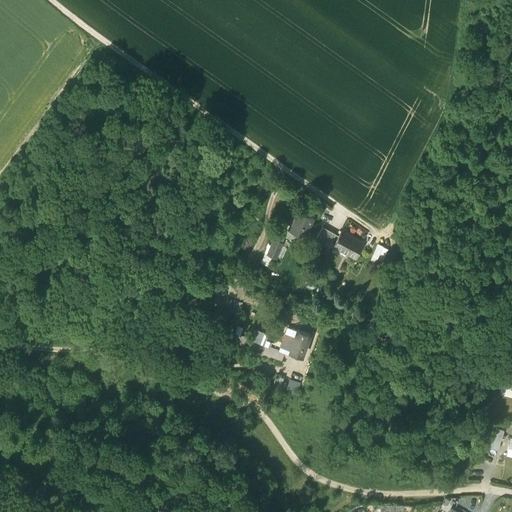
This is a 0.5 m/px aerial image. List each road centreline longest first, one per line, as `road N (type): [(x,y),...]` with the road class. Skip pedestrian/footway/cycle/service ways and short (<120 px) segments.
road 1 (track): [(52,0),(389,241)]
road 2 (track): [(389,241),(456,114),(472,0)]
road 3 (track): [(0,345),(86,355),(109,344),(204,372)]
